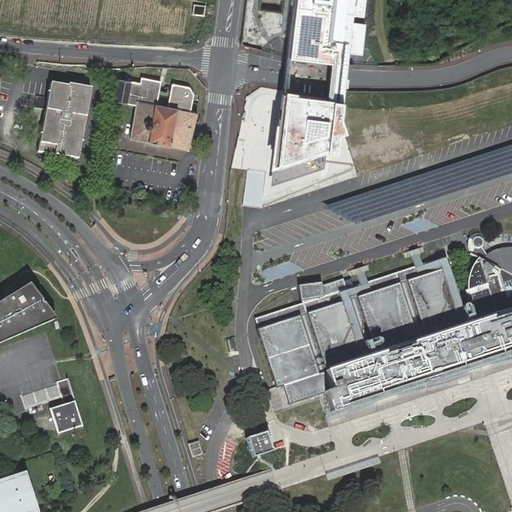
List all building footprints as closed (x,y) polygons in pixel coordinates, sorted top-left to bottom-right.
[(289,0),(277,94),(267,167),(268,166),(265,189),(320,172),(322,153),(331,154),(333,135),(340,132),(336,118),(340,88),(342,88),(343,80),(341,80),(344,54),(358,56),(362,25),(348,23),(349,15),(360,16),(361,0),(289,0)] [(194,16),(205,17),(206,8),(195,7),(194,16)] [(117,79),(114,100),(137,105),(130,138),(189,150),(197,112),(190,111),(193,94),(189,88),(172,85),(170,94),(174,94),(173,100),(169,99),(167,106),(156,103),(160,82),(141,78),(139,86),(137,86),(137,82),(117,79)] [(47,110),(46,115),(55,116),(53,124),(45,123),(41,153),(81,158),(83,145),(91,87),(69,84),(68,86),(51,83),(49,98),(37,96),(36,108),(47,110)] [(55,116),(46,115),(45,123),(53,124),(55,116)] [(414,382),(422,379),(422,382),(424,381),(436,377),(435,375),(443,372),(457,368),(477,361),(506,352),(511,349),(511,249),(507,249),(504,249),(501,249),(498,250),(495,250),(489,253),(486,254),(481,248),(482,244),(481,240),(477,237),(473,237),(470,238),(468,242),(473,245),(469,255),(476,258),(471,265),(468,270),(467,275),(466,281),(465,288),(463,289),(473,321),(466,323),(464,315),(450,275),(447,265),(445,266),(442,257),(403,270),(400,271),(394,273),(352,287),(350,287),(345,289),(341,279),(322,285),(321,280),(298,284),(300,300),(302,300),(303,302),(299,304),(295,305),(256,318),(259,327),(256,328),(259,338),(272,378),(275,386),(282,383),(285,392),(289,403),(323,392),(324,396),(326,401),(329,410),(330,413),(344,408),(343,405),(384,392),(407,384),(414,382)] [(0,343),(54,320),(28,284),(9,295),(4,299),(0,301),(0,343)] [(240,353),(234,333),(229,335),(222,337),(228,357),(240,353)] [(60,377),(54,378),(62,402),(47,407),(52,422),(55,430),(56,432),(76,425),(81,424),(64,375),(60,377)] [(264,432),(245,438),(252,458),(258,456),(260,455),(271,451),(264,432)] [(197,442),(189,445),(192,457),(200,454),(197,442)] [(379,457),(325,475),(327,481),(381,464),(379,457)] [(0,511),(20,511),(36,507),(25,473),(0,481),(0,511)]
